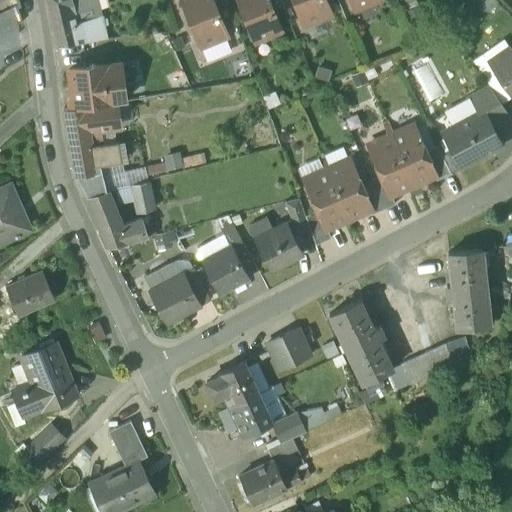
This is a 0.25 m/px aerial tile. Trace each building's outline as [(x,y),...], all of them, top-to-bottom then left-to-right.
[(46,0),(58,45),(108,38),(102,15),(100,16),(77,23),(70,0),(46,0)] [(70,0),(77,23),(100,16),(95,0),(70,0)] [(181,0),(194,30),(192,36),(196,45),(201,47),(211,43),(213,38),(226,33),(220,18),(212,0),(181,0)] [(225,0),(212,0),(220,18),(231,13),(225,0)] [(238,0),(249,26),(246,31),(250,40),(255,42),(265,38),(267,33),(280,28),(273,12),(268,0),(238,0)] [(281,0),(268,0),(273,12),(285,7),(281,0)] [(294,0),(298,8),(296,14),(300,23),(305,25),(316,21),(318,16),(329,12),(324,0),(294,0)] [(345,0),(349,8),(354,11),(364,7),(367,1),(369,0),(345,0)] [(511,49),(511,50),(509,47),(493,57),(499,65),(493,69),(511,96),(511,95),(511,49)] [(92,63),(87,67),(69,69),(74,108),(109,103),(116,102),(123,101),(121,80),(124,75),(123,68),(119,64),(118,63),(97,65),(92,63)] [(511,118),(490,85),(469,97),(470,99),(477,113),(483,110),(493,129),(511,119),(511,118)] [(470,99),(448,111),(456,125),(477,113),(470,99)] [(74,108),(63,109),(76,174),(79,183),(103,178),(101,165),(121,161),(118,141),(101,144),(98,130),(115,128),(119,123),(116,102),(109,103),(74,108)] [(477,113),(456,125),(458,130),(446,137),(451,147),(462,166),(501,145),(493,129),(483,110),(477,113)] [(412,129),(408,127),(401,131),(399,134),(392,138),(412,183),(433,174),(435,173),(425,151),(414,128),(412,129)] [(412,183),(392,138),(383,142),(379,140),(372,144),(371,147),(368,149),(381,177),(389,194),(390,193),(412,183)] [(442,142),(436,144),(437,145),(440,151),(446,149),(442,142)] [(440,151),(437,145),(425,151),(435,173),(433,174),(437,180),(451,173),(451,171),(440,151)] [(462,166),(451,147),(446,149),(440,151),(451,171),(462,166)] [(361,186),(350,162),(348,163),(345,161),(338,164),(337,168),(328,172),(348,218),(369,209),(371,208),(361,186)] [(103,178),(105,190),(133,185),(147,181),(145,167),(103,178)] [(348,218),(328,172),(305,182),(317,211),(325,228),(326,228),(348,218)] [(389,194),(381,177),(371,181),(384,209),(395,204),(390,193),(389,194)] [(103,178),(79,183),(87,196),(105,190),(103,178)] [(147,181),(133,185),(139,212),(155,209),(154,204),(147,181)] [(371,181),(361,186),(371,208),(369,209),(372,215),(384,209),(371,181)] [(0,240),(28,228),(9,185),(0,189),(0,240)] [(105,190),(87,196),(106,246),(129,242),(122,226),(117,211),(114,212),(105,190)] [(299,197),(284,201),(291,220),(287,222),(295,237),(310,229),(306,217),(299,197)] [(325,228),(317,211),(306,217),(310,229),(316,245),(331,239),(326,228),(325,228)] [(228,215),(217,219),(221,228),(232,222),(228,215)] [(265,217),(248,226),(255,239),(272,229),(265,217)] [(122,226),(129,242),(148,236),(142,219),(122,226)] [(221,228),(230,245),(232,249),(233,249),(243,243),(232,222),(221,228)] [(272,229),(255,239),(271,269),(303,252),(295,237),(287,222),(272,229)] [(157,248),(178,246),(177,230),(156,232),(157,248)] [(224,233),(197,247),(203,259),(230,245),(224,233)] [(203,259),(202,260),(220,292),(248,277),(233,249),(232,249),(230,245),(203,259)] [(481,250),(448,254),(452,286),(447,286),(448,297),(453,297),(457,328),(489,324),(481,250)] [(172,262),(143,277),(151,291),(179,276),(172,262)] [(208,297),(193,268),(183,274),(198,303),(208,297)] [(42,270),(5,286),(17,315),(55,300),(42,270)] [(151,291),(150,291),(167,321),(199,304),(198,303),(183,274),(151,291)] [(373,328),(359,300),(330,315),(363,382),(389,369),(392,367),(378,338),(382,336),(378,326),(373,328)] [(298,329),(267,343),(279,368),(309,354),(298,329)] [(464,339),(389,369),(397,387),(472,357),(464,339)] [(55,342),(22,356),(32,382),(13,389),(17,400),(23,415),(25,415),(76,394),(55,342)] [(244,363),(215,376),(216,378),(207,382),(213,396),(222,392),(228,405),(257,392),(244,363)] [(228,405),(228,406),(242,436),(273,422),(275,421),(274,419),(271,420),(258,392),(228,405)] [(23,415),(17,400),(8,404),(16,425),(27,420),(25,415),(23,415)] [(275,421),(273,422),(282,442),(304,432),(294,412),(275,421)] [(130,420),(108,430),(109,431),(119,453),(141,443),(131,421),(131,420),(130,420)] [(51,425),(28,447),(39,459),(62,437),(51,425)] [(291,439),(268,450),(273,460),(296,449),(291,439)] [(141,443),(119,453),(124,464),(125,465),(138,459),(139,459),(147,455),(141,443)] [(125,465),(94,480),(93,480),(107,511),(116,511),(154,494),(155,494),(139,459),(138,459),(125,465)] [(273,460),(239,475),(252,504),(287,488),(286,487),(281,477),(273,460)] [(82,470),(74,462),(65,470),(73,478),(82,470)] [(296,470),(281,477),(286,487),(301,480),(296,470)] [(64,473),(56,482),(64,490),(73,482),(64,473)]
